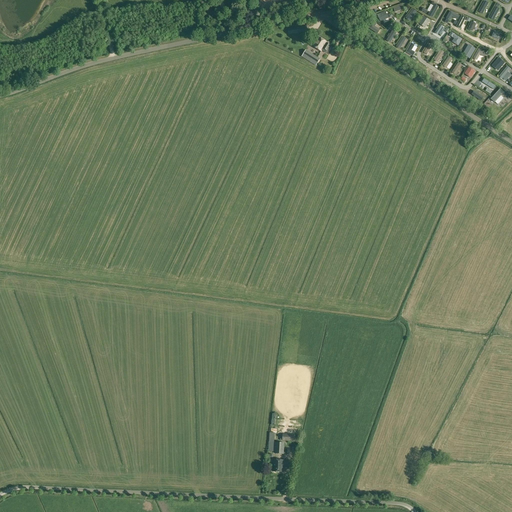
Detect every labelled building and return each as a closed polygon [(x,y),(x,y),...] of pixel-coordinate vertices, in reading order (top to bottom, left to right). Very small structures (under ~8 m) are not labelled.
[(484,1),(478,12),(482,14),(488,3),(484,1)] [(430,12),(429,15),(433,17),(438,6),(435,4),(434,6),(430,12)] [(495,7),(490,18),(494,20),(500,9),(495,7)] [(413,9),(406,18),(409,21),(416,12),(413,9)] [(385,11),(377,15),(380,22),(389,18),(385,11)] [(460,16),(451,11),(447,18),(450,20),(452,16),(458,19),(460,16)] [(424,16),(419,23),(425,28),(430,20),(424,16)] [(462,16),(456,27),(460,29),(466,18),(462,16)] [(368,28),(378,34),(380,30),(375,26),(377,23),(373,20),(368,28)] [(440,24),(435,33),(438,35),(438,34),(443,27),(443,26),(440,24)] [(289,34),(308,31),(306,25),(288,29),(289,34)] [(393,31),(387,40),(390,42),(396,33),(393,31)] [(494,31),(493,33),(492,36),(499,39),(500,36),(499,35),(500,33),(494,31)] [(462,39),(451,32),(449,35),(454,38),(452,42),(458,46),(462,39)] [(321,51),(322,50),(326,53),(331,45),(318,37),(313,46),(321,51)] [(402,37),(396,46),(400,49),(406,39),(402,37)] [(406,52),(413,56),(415,52),(412,50),(415,45),(411,42),(406,52)] [(429,43),(423,53),(427,55),(433,45),(429,43)] [(470,59),(476,49),(469,45),(463,55),(470,59)] [(478,48),(473,58),(477,60),(480,55),(484,57),(486,53),(478,48)] [(319,59),(305,50),(303,54),(317,63),(319,59)] [(440,50),(434,59),(435,59),(435,60),(437,61),(438,61),(444,52),(440,50)] [(449,56),(443,66),(446,68),(450,63),(452,59),(449,56)] [(499,58),(493,64),(497,68),(499,70),(501,68),(500,67),(504,63),(499,58)] [(458,63),(452,72),(456,74),(462,65),(458,63)] [(508,65),(499,76),(502,78),(511,68),(508,65)] [(469,67),(464,74),(470,78),(475,71),(469,67)] [(484,79),(482,82),(493,89),(496,86),(484,79)] [(501,88),(491,99),(495,102),(505,91),(501,88)] [(474,91),(472,95),(481,101),(483,98),(474,91)] [(276,442),(275,452),(275,453),(283,454),(284,443),(276,442)] [(290,466),(290,460),(273,459),(273,471),(283,471),(283,466),(290,466)]
